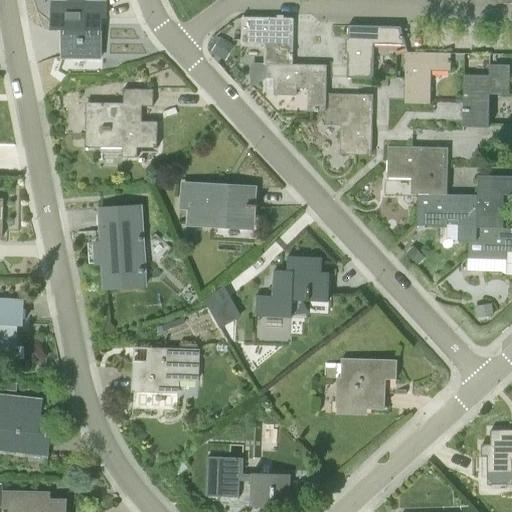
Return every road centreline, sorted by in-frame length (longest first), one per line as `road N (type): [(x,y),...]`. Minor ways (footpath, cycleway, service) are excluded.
road 1 (residential): [(156,511),(90,428),(0,0)]
road 2 (residential): [(483,379),(179,44),(150,0)]
road 3 (residential): [(342,511),(483,379)]
